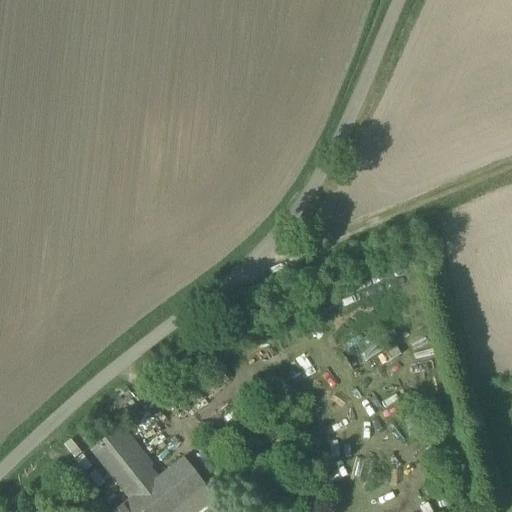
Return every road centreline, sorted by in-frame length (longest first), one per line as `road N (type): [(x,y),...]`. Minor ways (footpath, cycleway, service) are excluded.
road 1 (unclassified): [(0,477),(58,419),(270,247),(301,206),(393,0)]
road 2 (track): [(511,169),(273,273),(237,278)]
